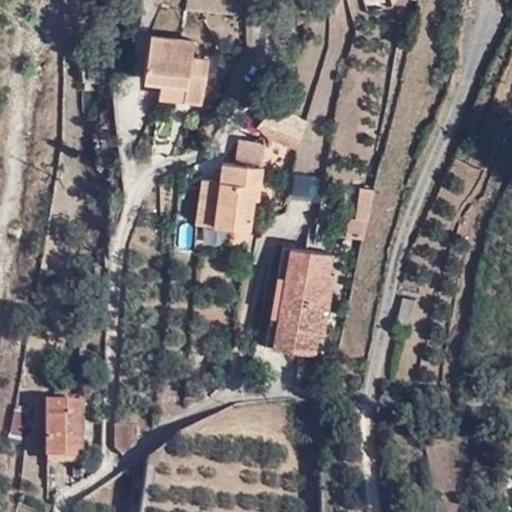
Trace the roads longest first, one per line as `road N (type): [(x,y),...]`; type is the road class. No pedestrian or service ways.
road 1 (unknown): [(105,475),(231,400),(265,251),(298,223)]
road 2 (unknown): [(105,475),(123,228),(142,181),(173,165)]
road 3 (unknown): [(231,400),(277,394),(355,402)]
